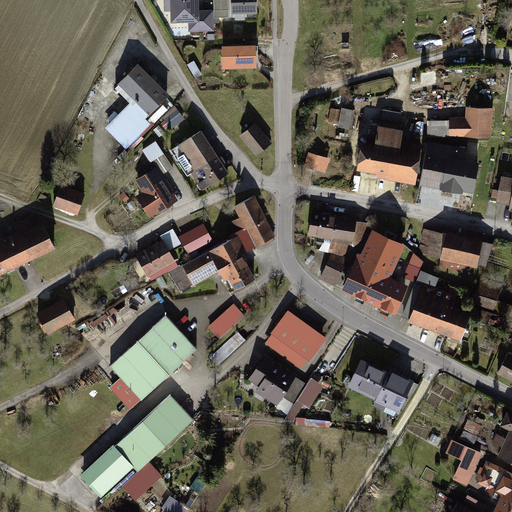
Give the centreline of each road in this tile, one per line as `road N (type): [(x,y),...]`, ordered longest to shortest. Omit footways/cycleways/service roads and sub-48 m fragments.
road 1 (tertiary): [(286,184),(290,261),(317,293),(511,396)]
road 2 (residential): [(511,228),(286,184)]
road 3 (residential): [(254,178),(186,85),(142,0)]
road 4 (tertiary): [(289,0),(286,184)]
road 5 (track): [(441,360),(346,511)]
road 6 (residential): [(254,178),(190,204),(119,248)]
road 7 (residential): [(119,248),(0,313)]
road 8 (residential): [(119,248),(91,229),(0,197)]
